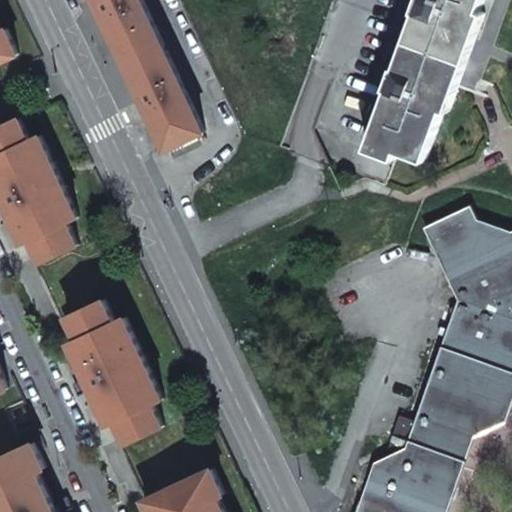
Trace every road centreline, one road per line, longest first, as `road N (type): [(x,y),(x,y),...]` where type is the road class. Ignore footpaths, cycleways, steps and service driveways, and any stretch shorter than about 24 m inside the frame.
road 1 (unclassified): [(46,0),(292,511)]
road 2 (residential): [(106,511),(0,285)]
